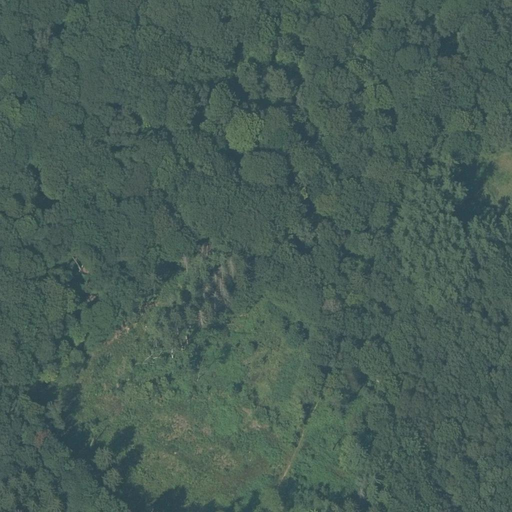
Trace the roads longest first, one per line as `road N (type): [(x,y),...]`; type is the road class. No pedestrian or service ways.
road 1 (unknown): [(386,252),(392,198),(469,91),(472,57),(460,20),(180,51),(47,52),(11,0)]
road 2 (track): [(175,0),(132,29),(0,210)]
road 3 (unknown): [(429,511),(394,422),(343,335)]
road 4 (track): [(343,335),(273,511)]
